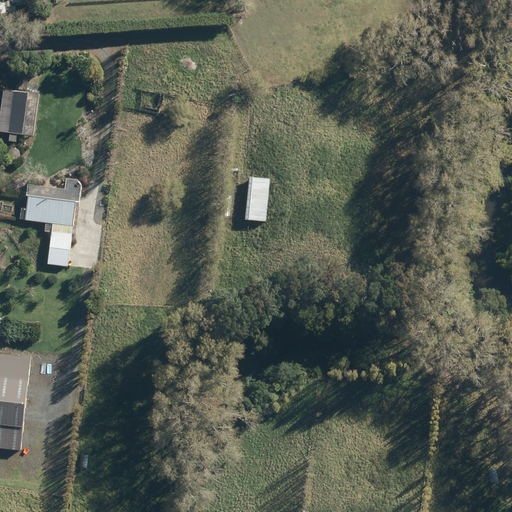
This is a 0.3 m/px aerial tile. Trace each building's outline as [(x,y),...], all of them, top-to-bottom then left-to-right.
[(31,91),(7,87),(1,130),(25,133),(31,91)] [(30,184),(26,219),(53,222),(49,264),(70,266),(76,206),(79,206),(81,206),(84,178),(82,178),(66,176),(65,188),(30,184)] [(271,177),(250,176),(248,220),(269,221),(271,177)] [(34,355),(0,351),(0,447),(22,450),(34,355)] [(89,468),(89,454),(80,454),(80,468),(89,468)]
